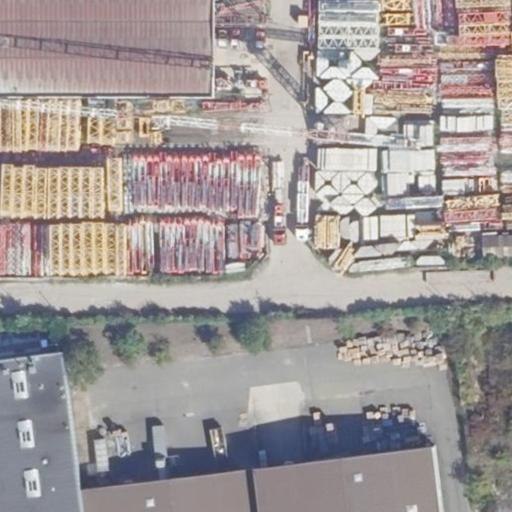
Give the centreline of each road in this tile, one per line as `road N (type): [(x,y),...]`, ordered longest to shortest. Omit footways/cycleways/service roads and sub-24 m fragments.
road 1 (unclassified): [(511,286),(301,298),(0,299)]
road 2 (unknown): [(301,298),(288,0)]
